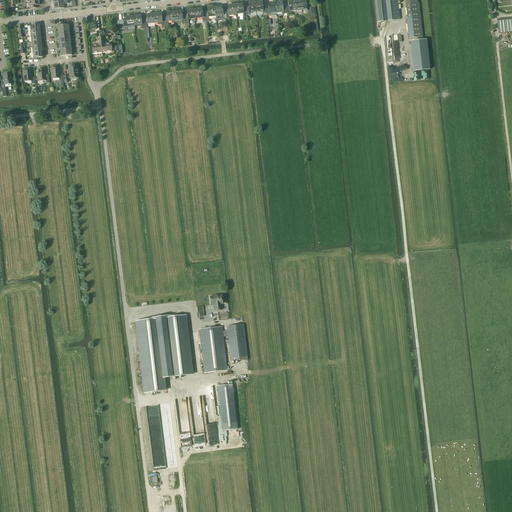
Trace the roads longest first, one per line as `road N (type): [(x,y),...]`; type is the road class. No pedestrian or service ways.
road 1 (unclassified): [(150,511),(99,106)]
road 2 (unclassified): [(93,88),(129,66),(321,44),(316,0)]
